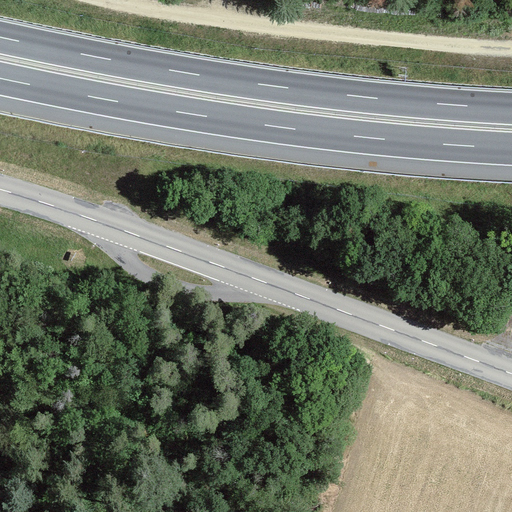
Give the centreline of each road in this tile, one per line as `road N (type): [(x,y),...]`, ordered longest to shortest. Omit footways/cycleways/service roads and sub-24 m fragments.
road 1 (secondary): [(511,374),(0,189)]
road 2 (trunk): [(511,108),(276,86),(0,37)]
road 3 (trunk): [(0,78),(270,126),(511,148)]
road 4 (track): [(101,0),(511,49)]
